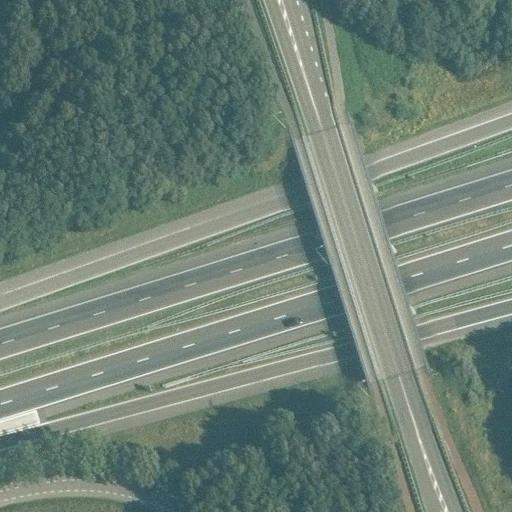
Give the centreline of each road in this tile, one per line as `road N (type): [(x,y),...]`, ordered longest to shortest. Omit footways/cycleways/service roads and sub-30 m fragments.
road 1 (motorway): [(511,119),(0,303)]
road 2 (tertiary): [(275,0),(442,511)]
road 3 (motorway): [(511,185),(0,344)]
road 4 (motorway): [(0,404),(511,246)]
road 5 (motorway): [(0,438),(511,308)]
road 6 (unclassified): [(184,511),(110,485),(45,487),(0,501)]
